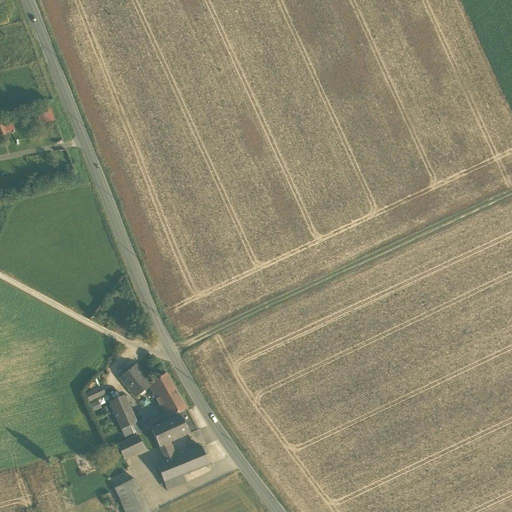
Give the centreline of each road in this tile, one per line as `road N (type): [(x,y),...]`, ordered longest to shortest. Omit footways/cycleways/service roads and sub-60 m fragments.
road 1 (secondary): [(27,0),(170,351)]
road 2 (track): [(170,351),(511,192)]
road 3 (secondary): [(170,351),(277,511)]
road 4 (residential): [(170,351),(150,354),(0,276)]
